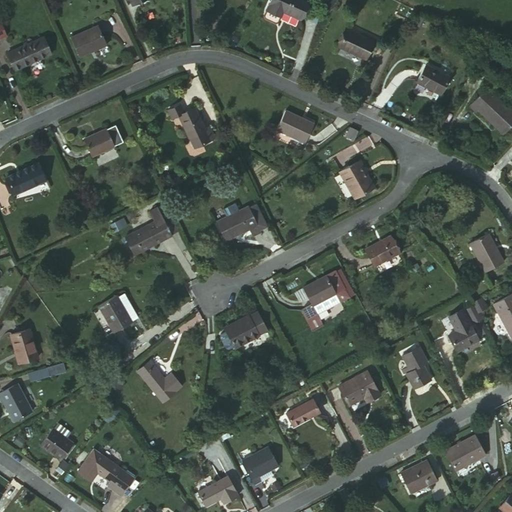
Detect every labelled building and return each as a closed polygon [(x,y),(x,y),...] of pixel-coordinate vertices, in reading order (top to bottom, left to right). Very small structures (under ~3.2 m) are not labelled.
[(289,19),(293,10),(297,0),(296,0),(260,0),(255,12),(269,18),(272,12),(289,19)] [(269,18),(255,12),(253,18),(253,20),(263,25),(266,24),(269,18)] [(359,53),(367,36),(359,32),(342,24),(334,42),(359,53)] [(74,61),(100,49),(91,30),(65,42),(74,61)] [(34,38),(8,49),(0,52),(0,54),(7,71),(42,55),(34,38)] [(416,67),(409,83),(433,95),(440,79),(416,67)] [(461,104),(468,111),(470,109),(495,133),(511,116),(479,86),(461,104)] [(303,143),(313,124),(285,109),(276,128),(303,143)] [(196,135),(197,134),(189,115),(181,119),(179,116),(171,119),(180,141),(181,141),(196,135)] [(354,139),(358,132),(349,127),(345,135),(354,139)] [(99,131),(76,142),(85,160),(107,148),(99,131)] [(196,135),(181,141),(185,151),(201,145),(196,135)] [(363,168),(359,161),(340,171),(353,198),(371,189),(361,169),(363,168)] [(0,178),(0,180),(7,197),(37,183),(30,165),(0,178)] [(247,214),(240,218),(251,238),(258,235),(247,214)] [(134,258),(156,249),(165,245),(153,215),(145,217),(150,228),(126,239),(120,242),(126,256),(132,254),(134,258)] [(240,240),(243,245),(252,240),(251,238),(240,218),(240,217),(206,235),(216,253),(240,240)] [(157,225),(165,244),(171,241),(163,223),(157,225)] [(111,227),(104,233),(108,239),(116,234),(111,227)] [(465,252),(478,279),(497,271),(483,243),(465,252)] [(381,244),(356,257),(365,274),(390,261),(381,244)] [(303,294),(312,313),(316,322),(339,311),(335,302),(344,298),(335,279),(326,283),(303,294)] [(113,300),(130,325),(136,320),(119,296),(113,300)] [(94,311),(113,339),(131,326),(130,325),(113,300),(111,298),(94,311)] [(504,348),(511,343),(511,309),(508,302),(487,313),(504,348)] [(474,306),(466,310),(470,319),(473,318),(479,315),(474,306)] [(465,309),(459,312),(466,326),(467,325),(472,323),(470,319),(466,310),(465,309)] [(438,318),(446,332),(460,325),(452,311),(438,318)] [(254,316),(246,320),(235,325),(237,328),(223,335),(230,351),(263,336),(254,316)] [(473,337),(478,334),(474,326),(472,323),(467,325),(473,337)] [(438,337),(446,353),(468,342),(460,325),(438,337)] [(0,337),(0,346),(6,365),(25,359),(16,332),(0,337)] [(230,351),(223,335),(217,338),(216,342),(221,353),(224,354),(230,351)] [(406,398),(423,390),(417,377),(415,378),(413,373),(419,369),(411,353),(394,362),(399,373),(391,377),(394,382),(397,380),(406,398)] [(42,379),(62,374),(59,365),(40,371),(42,379)] [(144,370),(130,380),(134,385),(148,375),(144,370)] [(358,373),(327,388),(338,409),(359,397),(362,402),(370,398),(358,373)] [(158,389),(148,375),(134,385),(151,410),(165,400),(165,398),(172,393),(166,384),(158,389)] [(0,415),(5,424),(24,414),(9,387),(0,391),(0,415)] [(305,402),(307,406),(312,403),(308,394),(302,397),(304,401),(305,402)] [(285,427),(311,414),(307,406),(305,402),(304,401),(277,413),(285,427)] [(32,448),(44,457),(51,462),(63,444),(44,430),(32,448)] [(458,473),(490,457),(480,437),(449,453),(458,473)] [(243,485),(251,481),(248,476),(270,465),(260,445),(231,459),(243,485)] [(112,497),(126,478),(85,451),(68,475),(83,485),(89,475),(103,484),(100,489),(112,497)] [(412,494),(440,480),(429,459),(421,463),(423,465),(412,470),(410,468),(401,472),(412,494)] [(212,503),(227,495),(217,474),(186,489),(194,505),(209,497),(212,503)] [(502,511),(511,511),(511,496),(508,493),(495,506),(502,511)]
